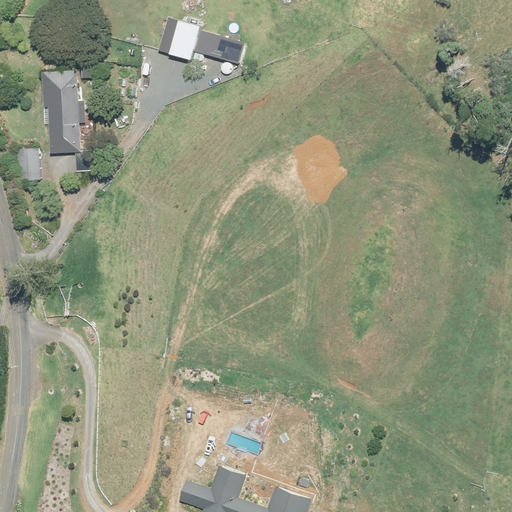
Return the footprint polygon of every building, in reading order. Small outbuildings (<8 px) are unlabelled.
[(204,27),(183,21),(175,53),(196,59),(204,27)] [(245,46),(209,34),(204,51),(240,63),(245,46)] [(83,152),(82,76),(46,77),(46,107),(52,107),(52,152),(83,152)] [(42,150),(23,150),(23,180),(41,180),(42,150)] [(305,511),(311,497),(278,485),(269,507),(239,496),(247,476),(220,466),(213,488),(188,479),(180,499),(206,509),(204,511),(305,511)]
